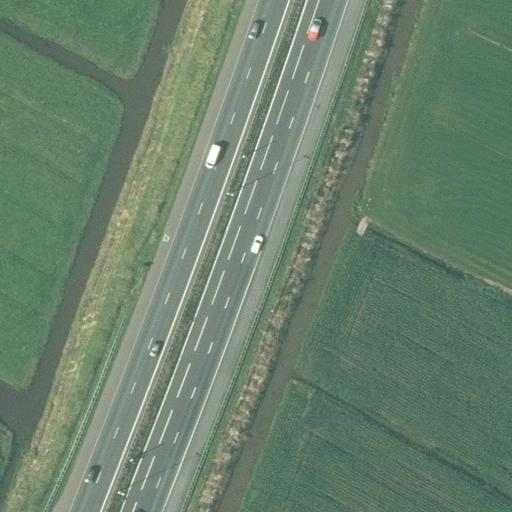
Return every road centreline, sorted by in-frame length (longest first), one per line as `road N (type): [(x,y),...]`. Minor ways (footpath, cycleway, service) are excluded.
road 1 (motorway): [(272,0),(84,511)]
road 2 (motorway): [(139,511),(324,0)]
